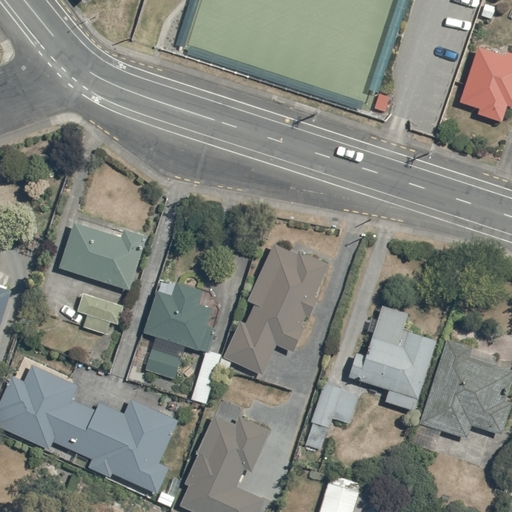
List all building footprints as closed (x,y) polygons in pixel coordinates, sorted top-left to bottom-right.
[(511,56),(475,45),(459,97),(477,102),(474,112),(500,120),(505,101),(511,102),(511,56)] [(129,289),(147,234),(122,225),(119,233),(71,217),(63,242),(66,243),(59,266),(129,289)] [(326,260),(269,239),(246,300),(252,302),(245,322),(238,319),(224,357),(263,372),(274,343),(293,350),(326,260)] [(142,331),(154,335),(144,368),(175,378),(186,344),(207,351),(214,329),(205,326),(211,308),(196,303),(200,289),(159,277),(142,331)] [(0,321),(10,290),(0,286),(0,321)] [(81,324),(106,334),(111,320),(117,322),(124,303),(85,289),(77,309),(86,312),(81,324)] [(405,312),(379,304),(357,378),(388,388),(384,400),(413,408),(433,338),(400,329),(405,312)] [(491,354),(445,339),(413,444),(434,450),(441,429),(465,436),(469,423),(499,432),(508,400),(503,398),(511,369),(489,362),(491,354)] [(223,354),(209,350),(208,352),(205,351),(191,400),(208,405),(223,354)] [(77,380),(25,360),(19,376),(12,373),(0,402),(0,427),(49,447),(52,441),(93,457),(90,466),(156,492),(166,467),(157,464),(175,418),(124,398),(119,411),(97,403),(95,408),(70,398),(77,380)] [(323,380),(303,444),(323,450),(333,414),(350,420),(359,391),(323,380)] [(232,424),(212,417),(179,506),(194,511),(255,511),(261,497),(234,488),(241,468),(251,471),(268,426),(235,415),(232,424)] [(183,478),(172,474),(166,491),(160,489),(156,501),(173,507),(183,478)] [(367,511),(372,494),(326,482),(318,511),(367,511)]
